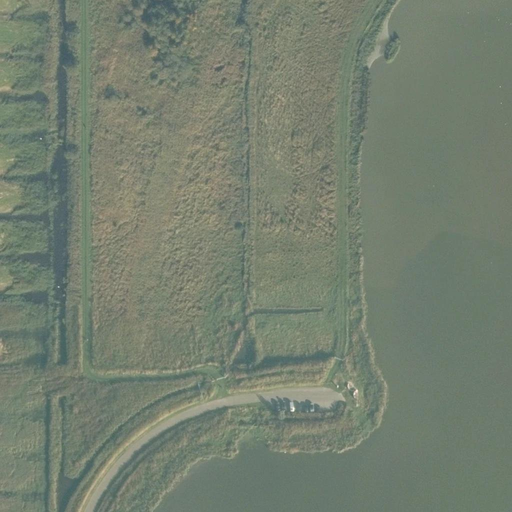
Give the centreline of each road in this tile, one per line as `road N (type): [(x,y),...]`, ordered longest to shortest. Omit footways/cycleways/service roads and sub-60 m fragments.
road 1 (track): [(322,397),(338,361),(343,92)]
road 2 (unclassified): [(90,511),(133,452),(181,417),(246,398),(335,397)]
